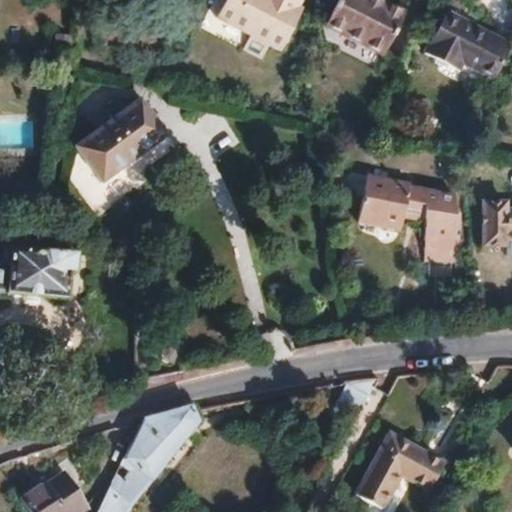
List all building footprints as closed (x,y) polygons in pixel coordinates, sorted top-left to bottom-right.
[(295,8),(298,0),(222,0),(212,21),(246,38),(240,51),(260,62),(266,49),(277,54),(299,10),(295,8)] [(378,61),(399,21),(357,0),(336,0),(321,31),(378,61)] [(484,89),(502,55),(436,21),(413,64),(449,84),(454,74),(484,89)] [(163,135),(132,104),(74,159),(104,192),(163,135)] [(452,235),(451,194),(418,187),(419,184),(365,174),(357,220),(398,228),(401,211),(422,215),(422,259),(454,260),(455,235),(452,235)] [(511,207),(501,208),(501,200),(479,200),(477,244),(501,244),(500,251),(511,251),(511,207)] [(0,298),(57,301),(57,274),(63,274),(64,255),(0,251),(0,298)] [(332,384),(318,413),(339,423),(360,378),(332,384)] [(187,405),(140,419),(95,511),(125,511),(194,419),(191,412),(187,405)] [(416,487),(429,460),(374,434),(344,497),(371,510),(388,474),(416,487)] [(48,470),(24,482),(37,511),(71,511),(88,504),(70,467),(51,476),(48,470)]
